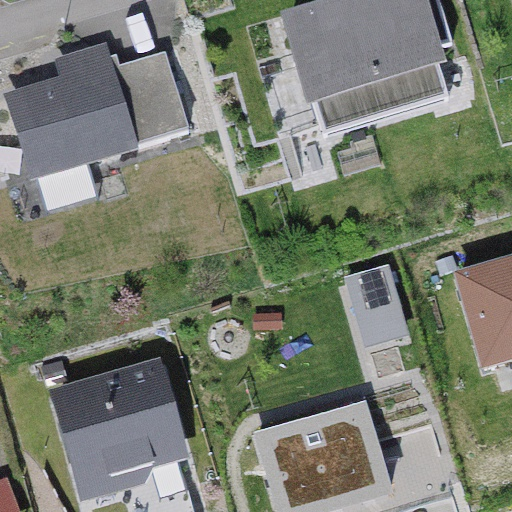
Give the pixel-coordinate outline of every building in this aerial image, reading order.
[(307,99),(445,62),(427,0),(318,0),(283,10),(307,99)] [(28,167),(130,137),(109,64),(7,94),(28,167)] [(511,362),(511,259),(456,275),(482,371),(511,362)] [(187,451),(162,368),(47,403),(72,485),(187,451)] [(347,511),(393,499),(364,402),(255,433),(278,511),(347,511)]
